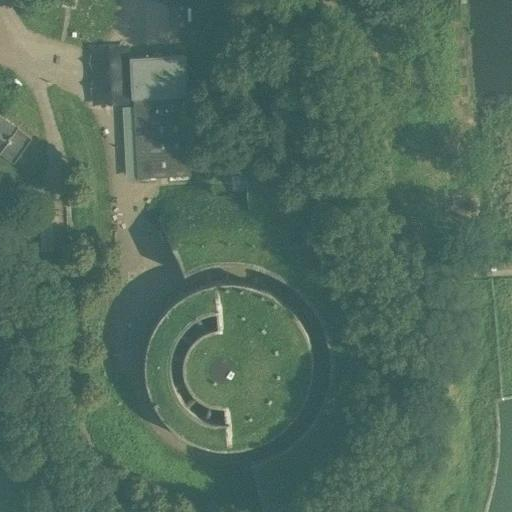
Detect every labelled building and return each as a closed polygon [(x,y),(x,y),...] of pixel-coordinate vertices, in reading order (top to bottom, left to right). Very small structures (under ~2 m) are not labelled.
[(188,97),(186,56),(131,59),(133,99),(135,99),(139,178),(190,175),(186,97),(188,97)] [(0,151),(13,161),(31,137),(15,126),(16,125),(0,113),(0,151)] [(274,198),(257,239),(264,241),(272,244),(286,207),(442,186),(445,203),(449,203),(445,174),(454,173),(454,171),(445,170),(290,192),(289,186),(309,183),(301,126),(244,134),(253,198),(263,196),(262,189),(272,188),(274,198)] [(198,236),(185,238),(179,221),(171,224),(169,219),(162,222),(160,222),(179,270),(190,267),(202,263),(224,262),(245,265),(263,270),(283,282),(301,299),(309,311),(314,322),(320,338),(322,353),(322,368),(320,381),(315,397),(309,411),(303,419),(299,425),(288,438),(276,447),(265,453),(253,459),(244,463),(256,507),(257,511),(259,511),(258,507),(294,495),(292,489),(268,491),(266,485),(280,479),(295,469),(307,459),(318,448),(327,436),(335,424),(342,408),(348,390),(350,370),(350,353),(349,336),(343,318),(338,305),(330,292),(322,280),(313,271),(300,260),(284,250),(272,244),(264,241),(257,239),(253,238),(238,235),(221,234),(198,236)] [(43,226),(43,248),(54,249),(54,227),(43,226)] [(148,386),(154,402),(161,414),(171,426),(181,433),(195,442),(212,448),(226,450),(244,450),(259,446),(272,438),(286,429),(298,416),(305,406),(309,397),(311,389),(314,373),(315,357),(311,341),(305,328),(292,308),(279,296),(261,287),(244,283),(228,282),(205,286),(188,292),(176,300),(166,310),(161,317),(153,329),(148,344),(146,358),(146,373),(148,386)]
